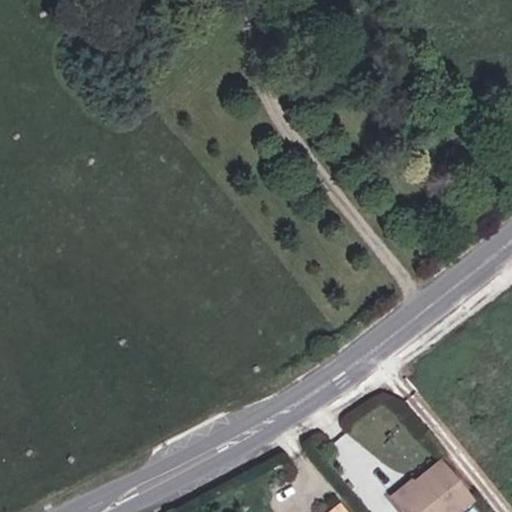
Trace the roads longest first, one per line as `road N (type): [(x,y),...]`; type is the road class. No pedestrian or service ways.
road 1 (tertiary): [(98,511),(263,427),(511,248)]
road 2 (unknown): [(426,315),(266,88),(259,0)]
